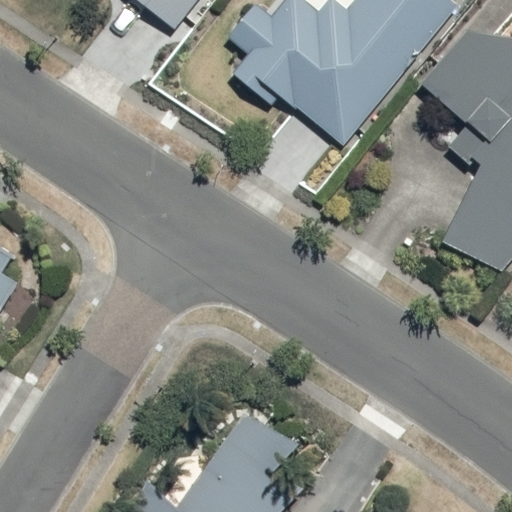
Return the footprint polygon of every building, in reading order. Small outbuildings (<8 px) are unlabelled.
[(153,0),(180,19),(194,0),(153,0)] [(265,4),(237,37),(257,55),(242,73),(262,91),(273,77),(350,142),(468,5),(462,0),(360,0),(357,4),(352,0),(335,0),(328,10),(316,0),(292,0),(279,16),(265,4)] [(511,32),(484,27),(431,83),(476,123),(483,116),(502,131),(502,142),(487,147),(489,161),(452,234),(510,273),(511,270),(511,32)] [(0,331),(33,282),(12,268),(23,252),(0,236),(0,331)] [(160,486),(142,511),(325,511),(335,499),(292,471),(312,440),(256,404),(189,505),(160,486)]
